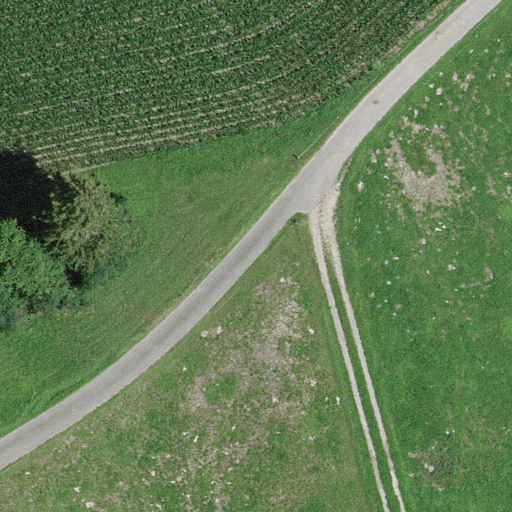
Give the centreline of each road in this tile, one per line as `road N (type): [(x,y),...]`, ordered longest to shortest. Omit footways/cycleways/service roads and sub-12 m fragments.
road 1 (track): [(0,460),(63,425),(193,311),(486,0)]
road 2 (track): [(390,511),(326,261),(321,174)]
